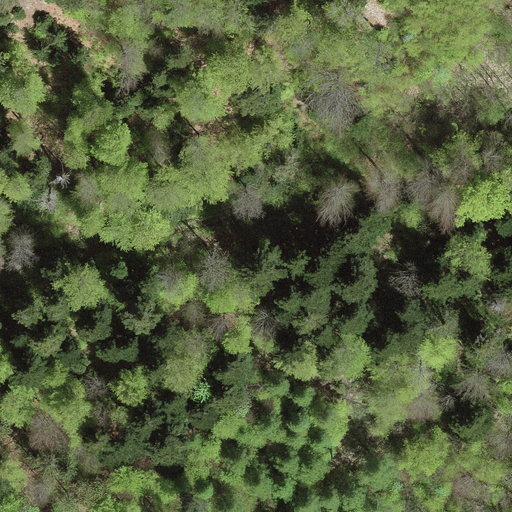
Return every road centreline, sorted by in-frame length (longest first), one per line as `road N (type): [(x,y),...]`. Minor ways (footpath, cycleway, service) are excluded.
road 1 (track): [(511,151),(379,187),(107,241),(0,253)]
road 2 (track): [(230,511),(420,419),(458,385)]
